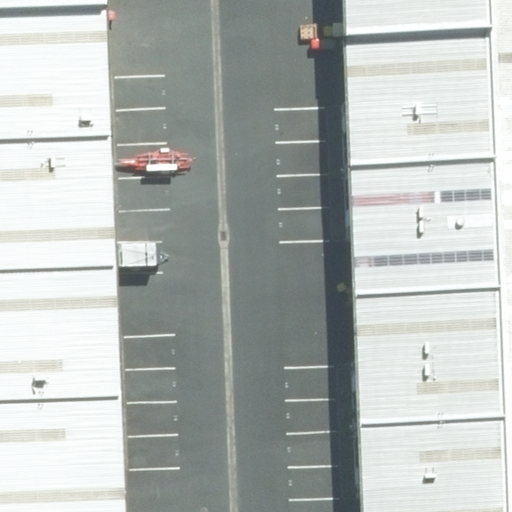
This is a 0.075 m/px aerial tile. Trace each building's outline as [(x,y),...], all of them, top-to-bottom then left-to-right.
[(0,0),(0,31),(73,29),(72,0),(0,0)] [(460,0),(311,0),(311,12),(312,35),(462,30),(460,0)] [(511,0),(460,0),(462,30),(467,163),(469,225),(511,223),(511,0)] [(73,29),(0,31),(0,157),(78,155),(75,66),(73,29)] [(467,163),(462,30),(312,35),(314,78),(317,168),(467,163)] [(78,155),(0,157),(0,284),(83,281),(82,243),(78,155)] [(469,225),(467,163),(317,168),(320,268),(321,302),(471,297),(469,225)] [(511,223),(469,225),(471,297),(477,421),(511,419),(511,223)] [(83,281),(0,284),(0,410),(89,407),(85,318),(83,281)] [(477,421),(471,297),(321,302),(322,339),(325,435),(477,430),(477,421)] [(89,407),(0,410),(0,511),(92,511),(93,504),(89,407)] [(511,511),(511,419),(477,421),(477,430),(480,511),(511,511)] [(480,511),(477,430),(325,435),(327,511),(480,511)]
